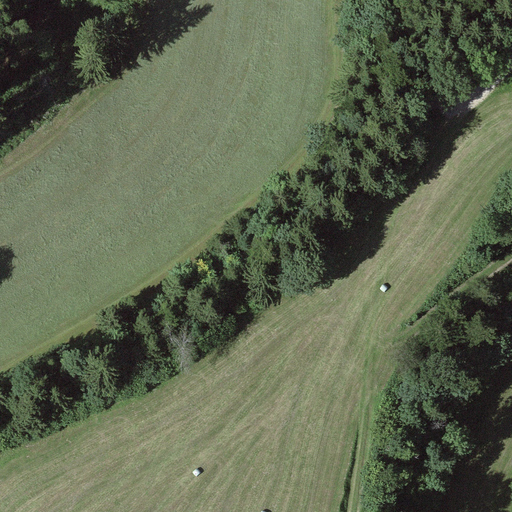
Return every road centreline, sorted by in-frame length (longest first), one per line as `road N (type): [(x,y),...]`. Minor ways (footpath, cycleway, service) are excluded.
road 1 (track): [(463,110),(422,150),(377,262),(346,511)]
road 2 (track): [(511,66),(463,110),(430,103),(371,69),(338,0)]
